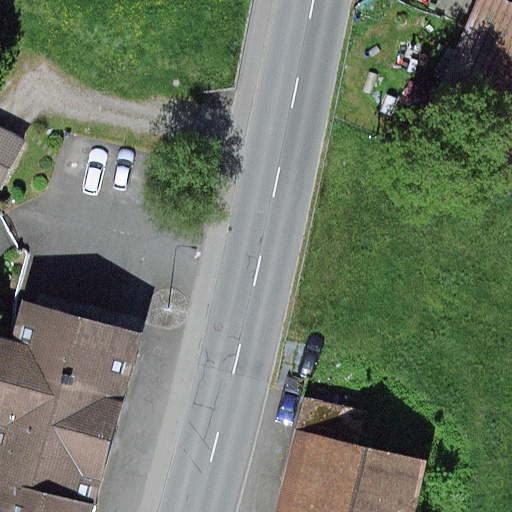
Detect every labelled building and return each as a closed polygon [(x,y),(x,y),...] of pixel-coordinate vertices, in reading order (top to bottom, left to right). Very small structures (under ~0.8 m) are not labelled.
[(511,8),(493,0),(484,0),(433,121),(511,154),(511,8)] [(0,187),(21,151),(0,139),(0,187)] [(0,484),(95,509),(140,333),(20,302),(10,339),(0,336),(0,484)] [(375,408),(303,391),(275,511),(414,511),(426,462),(365,448),(375,408)] [(94,511),(95,509),(0,484),(0,511),(94,511)]
